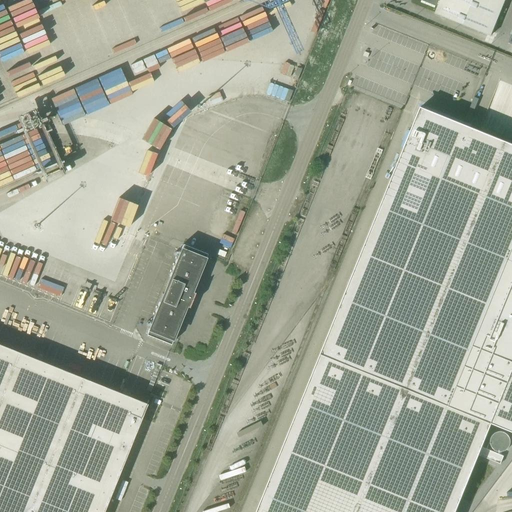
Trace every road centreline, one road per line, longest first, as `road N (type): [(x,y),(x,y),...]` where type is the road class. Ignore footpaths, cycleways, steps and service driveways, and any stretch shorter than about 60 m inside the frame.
road 1 (unclassified): [(159,511),(365,0)]
road 2 (unknown): [(167,493),(138,469),(163,363)]
